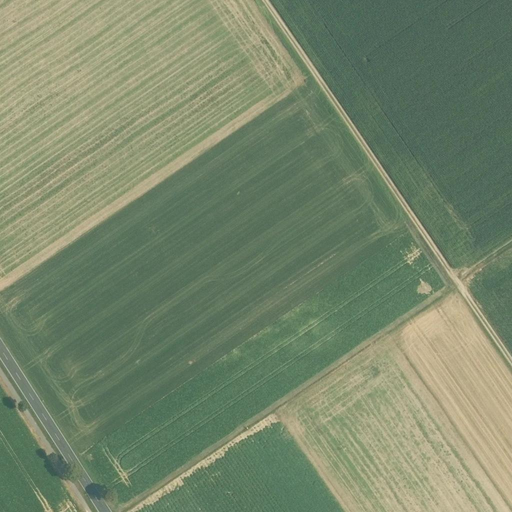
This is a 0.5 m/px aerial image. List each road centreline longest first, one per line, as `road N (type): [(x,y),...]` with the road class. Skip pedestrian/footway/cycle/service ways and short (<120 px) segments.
road 1 (track): [(511,363),(264,0)]
road 2 (track): [(457,283),(123,511)]
road 3 (secondary): [(104,511),(0,350)]
